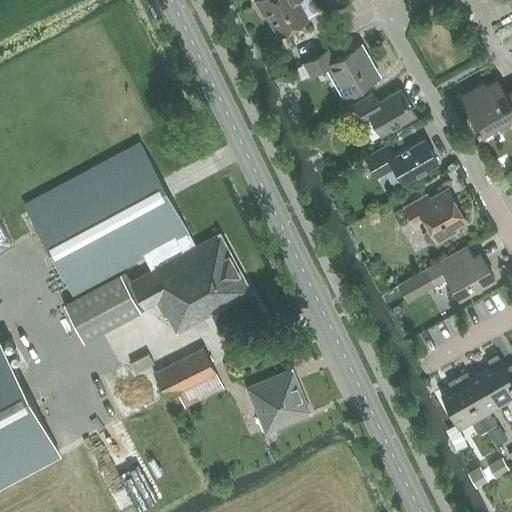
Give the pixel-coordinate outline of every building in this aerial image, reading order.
[(281,33),(308,17),(297,0),(257,0),(256,1),(265,14),(268,12),(281,33)] [(342,96),(379,75),(359,42),(333,57),(329,49),(303,64),(309,74),(324,65),(342,96)] [(511,91),(507,95),(497,79),(462,99),(482,132),(511,114),(511,116),(511,91)] [(380,134),(414,114),(406,100),(407,99),(400,88),(385,96),(385,97),(377,101),(372,93),(346,108),(355,125),(370,116),(380,134)] [(403,180),(437,161),(423,136),(392,153),(387,144),(365,156),(377,177),(395,166),(403,180)] [(140,142),(24,203),(43,239),(73,294),(144,257),(151,269),(196,244),(160,179),(159,178),(140,142)] [(426,242),(437,240),(438,241),(458,230),(457,227),(467,221),(448,186),(428,197),(426,194),(406,206),(413,220),(422,215),(429,226),(422,235),(426,242)] [(151,269),(130,280),(146,308),(156,303),(164,317),(166,316),(176,332),(252,292),(219,231),(196,244),(151,269)] [(458,297),(495,277),(480,250),(465,258),(460,249),(424,269),(433,285),(447,277),(458,297)] [(84,293),(64,304),(83,340),(144,309),(146,308),(130,280),(125,271),(84,293)] [(0,340),(0,482),(59,451),(0,340)] [(184,407),(224,388),(217,373),(204,347),(154,372),(167,398),(177,393),(184,407)] [(511,379),(504,366),(497,352),(486,358),(490,365),(480,371),(497,400),(508,394),(511,400),(511,379)] [(132,373),(151,369),(148,354),(129,358),(132,373)] [(266,432),(311,411),(293,368),(247,387),(266,432)] [(497,400),(480,371),(469,377),(465,370),(456,375),(486,427),(494,422),(486,406),(497,400)] [(477,432),(486,427),(456,375),(448,380),(452,387),(440,393),(457,423),(468,416),(477,432)] [(487,464),(494,475),(508,468),(501,456),(487,464)] [(468,472),(475,486),(487,479),(480,465),(468,472)]
